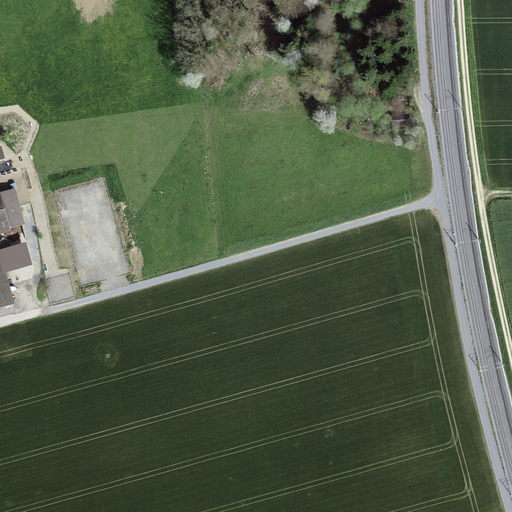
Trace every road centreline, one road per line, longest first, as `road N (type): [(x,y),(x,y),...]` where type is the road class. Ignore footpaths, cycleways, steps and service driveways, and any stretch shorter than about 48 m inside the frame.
road 1 (track): [(419,0),(441,199),(475,383),(510,511)]
road 2 (track): [(461,0),(482,199),(511,359)]
